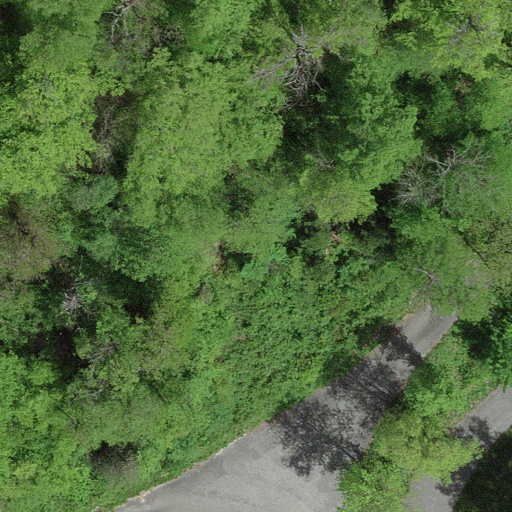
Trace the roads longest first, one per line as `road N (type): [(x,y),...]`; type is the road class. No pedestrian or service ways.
road 1 (track): [(303,470),(329,420),(511,244)]
road 2 (track): [(303,470),(168,511)]
